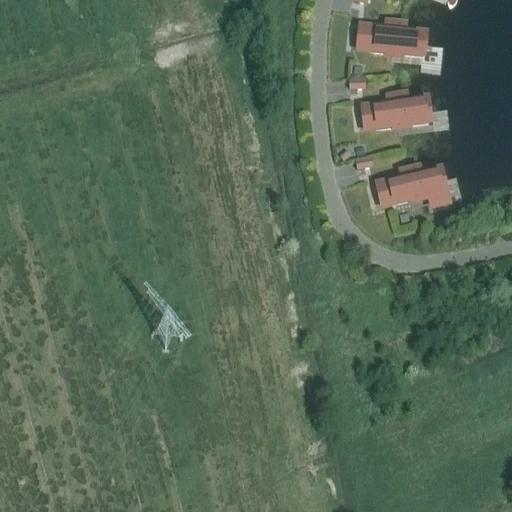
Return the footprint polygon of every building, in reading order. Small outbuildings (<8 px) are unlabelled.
[(407,29),(385,26),(385,27),(389,28),(388,33),(370,31),(367,53),(386,55),(386,57),(385,57),(385,58),(403,60),(403,59),(402,59),(402,57),(421,59),(424,37),(405,35),(405,30),(406,30),(407,29)] [(365,93),(365,83),(349,83),(349,93),(365,93)] [(406,100),(384,103),(384,104),(388,103),(389,108),(370,111),(373,133),(392,131),(392,132),(391,132),(391,133),(410,131),(410,130),(409,130),(408,128),(427,126),(424,103),(405,106),(405,101),(406,101),(406,100)] [(355,164),(357,174),(373,170),(371,161),(355,164)] [(421,171),(400,175),(400,176),(404,175),(405,181),(387,185),(391,207),(410,203),(411,204),(409,204),(410,205),(428,201),(428,200),(426,200),(426,199),(445,195),(440,173),(421,177),(420,172),(421,172),(421,171)]
